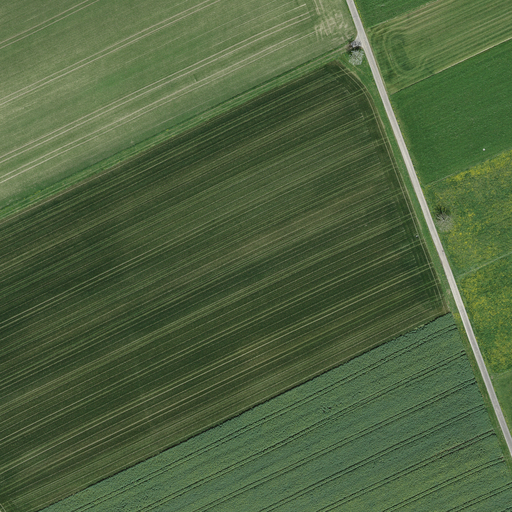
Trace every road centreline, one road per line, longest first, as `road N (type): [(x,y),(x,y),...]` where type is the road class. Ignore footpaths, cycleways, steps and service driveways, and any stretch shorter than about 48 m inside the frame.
road 1 (track): [(350,0),(511,444)]
road 2 (track): [(366,45),(0,217)]
